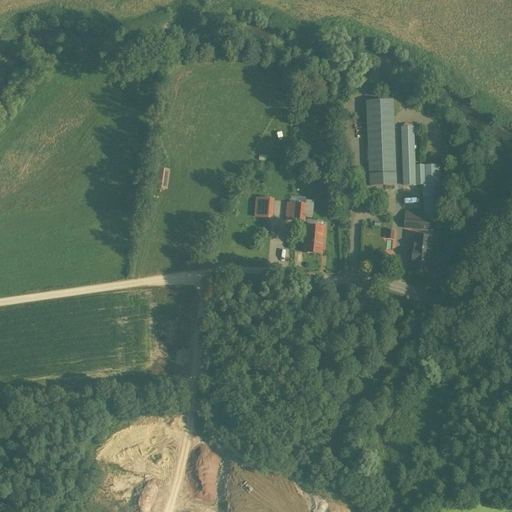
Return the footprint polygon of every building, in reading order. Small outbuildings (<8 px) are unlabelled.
[(395,186),(391,102),(366,103),(369,187),(395,186)] [(413,128),(401,129),(403,186),(415,185),(414,168),(413,128)] [(441,221),(439,167),(414,168),(415,185),(424,185),(425,215),(429,216),(429,221),(431,221),(441,221)] [(164,186),(174,186),(174,170),(164,170),(164,186)] [(313,199),(305,198),(304,206),(305,206),(304,212),(312,212),(313,199)] [(269,200),(256,199),(255,217),(268,219),(269,200)] [(304,206),(295,205),(294,212),(286,211),(286,220),(304,222),(304,212),(305,206),(304,206)] [(425,215),(406,213),(405,229),(430,231),(431,221),(429,221),(429,216),(425,215)] [(322,229),(306,228),(303,253),(320,254),(322,229)] [(433,239),(416,238),(415,253),(414,253),(414,254),(415,254),(414,261),(413,261),(413,262),(414,262),(413,272),(414,272),(416,274),(421,275),(423,273),(430,273),(433,239)] [(413,479),(413,488),(429,488),(429,479),(413,479)]
